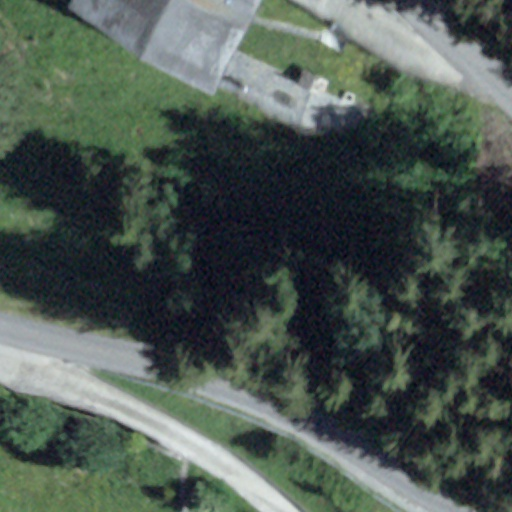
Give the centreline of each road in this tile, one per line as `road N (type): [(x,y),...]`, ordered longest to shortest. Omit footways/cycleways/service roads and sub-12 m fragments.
road 1 (unclassified): [(452,511),(357,459),(219,403),(0,331)]
road 2 (unclassified): [(405,0),(511,83)]
